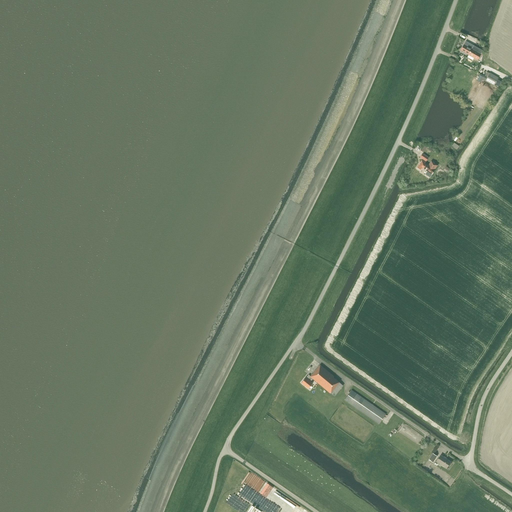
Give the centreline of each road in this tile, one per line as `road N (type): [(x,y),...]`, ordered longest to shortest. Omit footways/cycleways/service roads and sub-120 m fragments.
road 1 (unclassified): [(224,449),(304,330),(398,141),(456,0)]
road 2 (unclassified): [(511,494),(469,465),(483,399),(511,352)]
